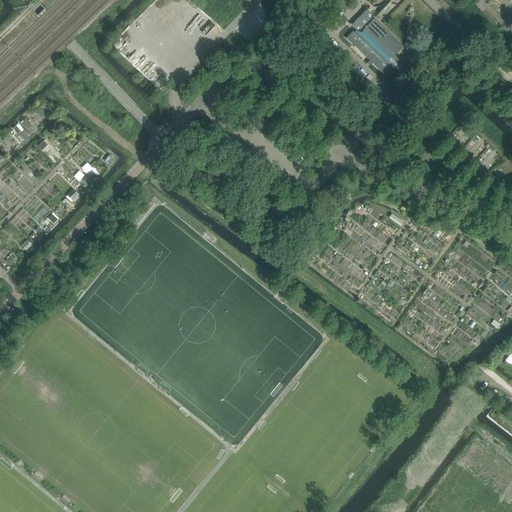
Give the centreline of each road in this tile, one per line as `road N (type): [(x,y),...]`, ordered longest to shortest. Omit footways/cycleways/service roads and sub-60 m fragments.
road 1 (unclassified): [(0,313),(198,105)]
road 2 (unclassified): [(422,192),(381,181),(238,80),(220,80),(198,105)]
